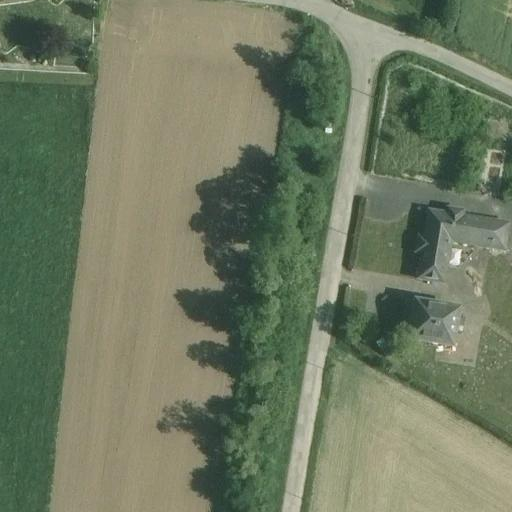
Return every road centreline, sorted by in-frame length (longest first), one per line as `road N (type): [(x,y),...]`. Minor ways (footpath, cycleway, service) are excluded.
road 1 (unclassified): [(375,32),(292,511)]
road 2 (unclassified): [(375,32),(511,88)]
